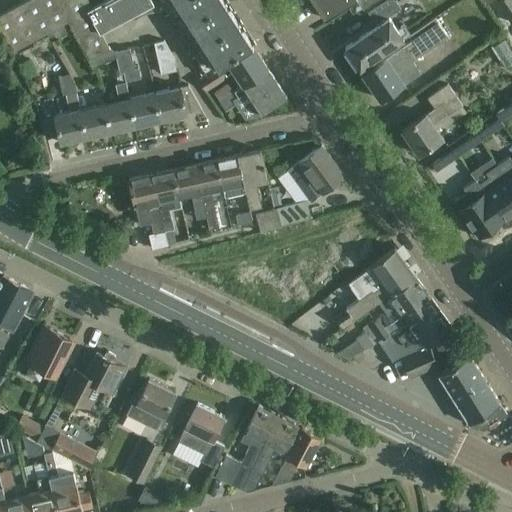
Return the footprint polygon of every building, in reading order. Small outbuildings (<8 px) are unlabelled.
[(88,59),(89,58),(112,49),(110,47),(101,30),(98,32),(86,9),(92,6),(88,0),(24,0),(0,13),(0,33),(11,53),(51,31),(68,22),(73,31),(88,59)] [(92,6),(86,9),(98,32),(101,30),(110,25),(117,21),(120,20),(131,14),(134,19),(145,13),(142,8),(153,2),(152,2),(151,0),(103,0),(98,3),(92,6)] [(200,71),(204,77),(253,46),(252,45),(222,0),(158,0),(203,69),(200,71)] [(312,0),(323,17),(324,19),(353,0),(357,0),(362,8),(374,0),(482,0),(484,3),(488,0),(312,0)] [(511,0),(498,0),(496,1),(511,23),(511,0)] [(359,69),(408,35),(411,33),(397,14),(390,19),(389,17),(344,47),(359,69)] [(411,33),(408,35),(411,40),(363,74),(380,99),(419,72),(411,61),(448,36),(435,17),(411,33)] [(56,40),(73,31),(68,22),(51,31),(56,40)] [(163,40),(154,43),(160,73),(175,70),(173,60),(163,40)] [(233,71),(242,85),(267,69),(253,46),(204,77),(198,81),(204,90),(233,71)] [(129,48),(119,51),(116,51),(115,52),(116,57),(120,72),(123,72),(125,81),(126,82),(140,79),(137,67),(133,68),(129,48)] [(112,49),(89,58),(93,67),(116,57),(115,52),(116,51),(112,49)] [(267,69),(242,85),(219,101),(225,110),(234,104),(238,97),(247,92),(253,101),(249,103),(255,113),(259,110),(261,114),(286,98),(267,69)] [(104,103),(110,131),(135,126),(129,98),(126,82),(125,81),(115,83),(119,100),(104,103)] [(85,137),(79,108),(73,83),(60,86),(62,96),(65,95),(68,111),(54,114),(60,143),(85,137)] [(462,104),(459,99),(448,83),(427,97),(434,108),(401,130),(418,155),(443,138),(433,124),(462,104)] [(154,92),(160,120),(201,110),(187,85),(154,92)] [(129,98),(135,126),(160,120),(154,92),(129,98)] [(104,103),(79,108),(85,137),(110,131),(104,103)] [(484,127),(476,133),(481,140),(490,134),(484,127)] [(472,146),(481,140),(476,133),(467,139),(472,146)] [(321,145),(305,157),(288,169),(311,199),(343,176),(321,145)] [(238,154),(250,208),(250,210),(262,207),(256,182),(266,179),(260,149),(238,154)] [(238,154),(216,159),(222,188),(235,185),(240,210),(250,208),(238,154)] [(511,185),(511,159),(511,160),(509,156),(497,164),(511,185)] [(440,158),(431,164),(436,171),(445,165),(440,158)] [(194,164),(206,221),(208,228),(218,226),(210,191),(222,188),(216,159),(194,164)] [(194,164),(172,169),(178,197),(191,194),(197,223),(206,221),(194,164)] [(502,219),(511,212),(511,185),(497,164),(485,172),(488,176),(478,183),(502,219)] [(172,169),(151,173),(164,230),(173,228),(169,210),(181,207),(178,197),(172,169)] [(164,230),(151,173),(129,178),(135,207),(147,204),(153,233),(148,234),(151,249),(167,245),(164,230)] [(478,235),(502,219),(478,183),(476,179),(463,187),(466,192),(454,199),(478,235)] [(305,201),(277,209),(281,225),(309,217),(305,201)] [(281,225),(277,209),(256,214),(261,232),(282,227),(281,225)] [(372,217),(356,229),(338,242),(359,271),(393,245),(372,217)] [(317,235),(325,246),(345,232),(337,221),(317,235)] [(394,248),(378,259),(368,266),(369,268),(349,283),(359,298),(350,305),(334,316),(342,328),(379,302),(415,276),(394,248)] [(14,326),(32,290),(32,289),(3,274),(0,279),(0,327),(3,321),(14,326)] [(428,294),(415,276),(379,302),(385,311),(379,316),(385,325),(428,294)] [(440,311),(428,294),(385,325),(379,316),(362,328),(365,332),(372,344),(377,341),(378,341),(385,351),(440,311)] [(392,363),(401,359),(416,352),(430,342),(432,345),(452,328),(440,311),(385,351),(392,363)] [(38,336),(31,350),(33,351),(29,361),(54,374),(59,365),(60,365),(72,340),(49,328),(44,339),(38,336)] [(372,344),(365,332),(355,339),(363,350),(372,344)] [(429,347),(416,352),(401,359),(409,377),(437,365),(429,347)] [(96,351),(85,373),(75,367),(61,393),(80,403),(83,403),(91,401),(93,399),(100,386),(113,393),(126,367),(114,360),(115,358),(114,355),(108,352),(105,353),(104,355),(96,351)] [(438,374),(469,423),(483,429),(506,413),(469,354),(438,374)] [(33,412),(45,417),(62,384),(50,378),(33,412)] [(127,414),(156,428),(162,415),(163,415),(175,391),(148,378),(137,401),(134,400),(127,414)] [(204,454),(200,461),(213,467),(224,446),(212,440),(224,416),(197,403),(178,441),(204,454)] [(214,476),(239,488),(250,466),(255,458),(254,457),(263,440),(267,442),(277,424),(272,421),(276,414),(258,405),(240,440),(250,445),(241,462),(225,454),(214,476)] [(15,427),(34,436),(40,424),(22,414),(15,427)] [(250,466),(239,488),(246,491),(254,489),(276,447),(284,451),(297,425),(276,414),(272,421),(277,424),(267,442),(263,440),(254,457),(255,458),(250,466)] [(321,437),(301,427),(271,485),(289,481),(295,469),(292,468),(296,461),(305,467),(321,437)] [(0,454),(13,451),(9,434),(0,429),(0,454)] [(26,449),(35,454),(42,452),(41,444),(23,435),(26,449)] [(51,450),(52,450),(70,460),(86,468),(96,450),(95,450),(94,454),(58,435),(51,450)] [(129,475),(143,482),(161,446),(146,439),(129,475)] [(44,461),(48,477),(56,511),(82,511),(82,509),(92,506),(88,491),(78,493),(75,482),(70,460),(52,450),(42,452),(44,461)] [(29,458),(14,462),(18,477),(33,473),(29,458)] [(0,470),(0,476),(2,485),(3,488),(11,486),(7,469),(0,470)] [(39,491),(28,494),(32,511),(56,511),(48,477),(37,480),(39,491)] [(32,511),(28,494),(5,499),(4,500),(7,511),(32,511)]
